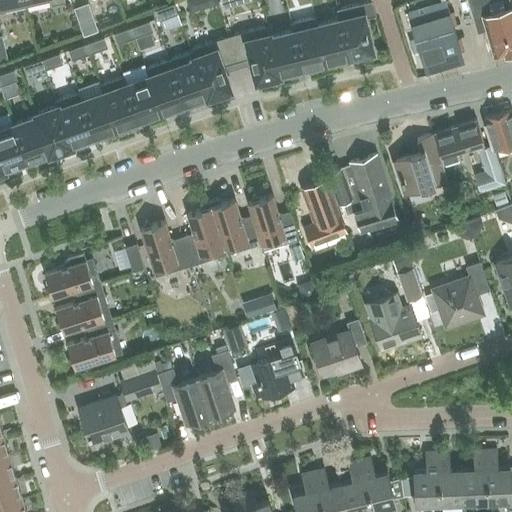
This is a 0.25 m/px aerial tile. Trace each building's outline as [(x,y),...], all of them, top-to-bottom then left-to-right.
[(0,0),(0,11),(27,6),(25,0),(0,0)] [(184,0),(188,12),(216,3),(215,0),(184,0)] [(511,4),(510,5),(508,0),(477,0),(486,31),(493,55),(511,49),(511,4)] [(426,73),(463,61),(445,1),(407,13),(426,73)] [(161,19),(177,13),(174,3),(158,8),(161,19)] [(340,18),(348,54),(358,51),(358,54),(373,50),(364,12),(340,18)] [(95,16),(80,22),(84,34),(99,28),(95,16)] [(326,62),(317,24),(315,16),(290,22),(292,30),(301,65),(311,63),(312,65),(326,62)] [(339,56),(348,54),(340,18),(317,24),(326,62),(340,59),(339,56)] [(131,26),(135,36),(151,31),(146,21),(131,26)] [(280,76),(280,73),(271,35),(268,25),(244,31),(228,35),(236,61),(249,57),(255,82),(280,76)] [(119,42),(135,36),(131,26),(116,32),(119,42)] [(292,67),(301,65),(292,30),(271,35),(280,73),(293,70),(292,67)] [(223,65),(236,61),(228,35),(212,40),(189,48),(190,51),(206,96),(207,98),(231,89),(223,65)] [(86,43),(89,53),(105,47),(102,37),(86,43)] [(74,58),(89,53),(86,43),(70,48),(74,58)] [(193,100),(206,96),(190,51),(168,59),(184,101),(192,98),(193,100)] [(41,59),(45,69),(60,63),(56,53),(41,59)] [(29,75),(45,69),(41,59),(25,64),(29,75)] [(175,104),(184,101),(168,59),(145,67),(148,75),(161,112),(175,106),(175,104)] [(0,73),(0,84),(15,80),(11,69),(0,73)] [(139,117),(127,82),(124,75),(100,83),(103,91),(116,128),(130,123),(129,120),(139,117)] [(148,116),(161,112),(148,75),(127,82),(139,117),(147,114),(148,116)] [(93,133),(81,99),(79,91),(55,100),(56,105),(72,147),(73,146),(72,144),(85,139),(84,137),(93,133)] [(103,133),(116,128),(103,91),(81,99),(93,133),(102,130),(103,133)] [(69,147),(72,147),(56,105),(34,113),(35,115),(48,152),(49,155),(63,149),(62,147),(68,145),(69,147)] [(492,143),(494,149),(511,143),(511,112),(511,109),(484,117),(492,143)] [(16,161),(25,158),(13,123),(9,112),(0,115),(0,155),(4,168),(17,163),(16,161)] [(35,157),(48,152),(35,115),(13,123),(25,158),(34,155),(35,157)] [(443,163),(460,157),(458,150),(484,141),(476,119),(433,133),(443,163)] [(407,192),(447,178),(432,133),(417,138),(421,150),(396,158),(407,192)] [(503,182),(494,149),(492,143),(478,147),(484,170),(474,173),(479,189),(489,186),(503,182)] [(397,218),(376,153),(349,161),(350,164),(327,172),(338,202),(342,201),(346,214),(354,211),(360,229),(397,218)] [(311,244),(346,231),(326,178),(301,187),(313,222),(304,225),(311,244)] [(505,191),(495,194),(498,204),(508,200),(505,191)] [(252,216),(261,243),(263,250),(299,238),(290,212),(279,215),(272,194),(260,197),(253,194),(250,201),(248,201),(252,216)] [(261,243),(252,216),(241,219),(235,198),(222,201),(216,198),(209,200),(226,254),(261,243)] [(191,264),(226,254),(209,200),(202,203),(199,209),(187,213),(194,234),(183,238),(191,264)] [(510,304),(511,302),(511,202),(497,208),(500,215),(511,219),(511,255),(495,262),(510,304)] [(480,213),(465,219),(466,222),(481,217),(480,213)] [(421,218),(410,222),(414,233),(425,229),(421,218)] [(191,264),(183,238),(171,241),(165,220),(152,224),(146,220),(142,227),(140,227),(155,276),(191,264)] [(405,221),(397,223),(400,235),(409,232),(405,221)] [(132,271),(144,267),(137,243),(125,246),(132,271)] [(419,243),(408,247),(411,258),(422,254),(419,243)] [(408,247),(393,252),(398,268),(413,263),(411,258),(408,247)] [(93,283),(100,281),(92,256),(86,258),(83,251),(67,256),(67,259),(65,260),(63,262),(57,264),(55,268),(44,272),(48,284),(45,291),(51,294),(52,296),(74,289),(93,283)] [(445,325),(483,312),(476,294),(490,289),(479,260),(465,265),(469,275),(432,288),(445,325)] [(407,299),(421,294),(411,268),(398,272),(407,299)] [(314,279),(301,284),(305,297),(319,292),(314,279)] [(104,318),(111,316),(100,281),(93,283),(74,289),(77,300),(55,307),(59,319),(56,326),(62,329),(63,332),(85,325),(104,318)] [(402,307),(397,292),(366,303),(371,318),(381,348),(420,334),(410,304),(402,307)] [(252,298),(242,302),(248,318),(257,314),(252,298)] [(74,367),(115,354),(122,352),(111,316),(104,318),(85,325),(88,336),(67,343),(71,355),(67,362),(74,365),(74,367)] [(346,367),(361,363),(355,345),(366,342),(358,317),(346,321),(349,330),(312,343),(321,372),(345,364),(346,367)] [(240,322),(223,328),(230,348),(247,342),(240,322)] [(263,396),(293,385),(291,380),(304,375),(291,336),(277,341),(282,353),(251,364),(258,382),(252,384),(257,397),(262,395),(263,396)] [(225,344),(216,347),(218,353),(227,350),(225,344)] [(197,376),(210,413),(234,405),(225,380),(236,376),(227,350),(218,353),(212,355),(217,369),(197,376)] [(155,367),(123,378),(123,379),(122,379),(123,380),(121,381),(125,392),(127,398),(128,397),(129,400),(162,388),(157,373),(158,373),(157,367),(155,367)] [(163,371),(158,373),(157,373),(162,388),(166,400),(178,396),(186,421),(210,413),(197,376),(177,383),(172,368),(163,371)] [(91,442),(127,429),(120,407),(124,405),(126,401),(127,400),(127,398),(125,392),(79,407),(91,442)] [(0,458),(9,455),(3,434),(0,435),(0,458)] [(157,435),(146,438),(149,447),(160,444),(157,435)] [(463,501),(487,500),(485,448),(473,449),(474,467),(462,467),(463,501)] [(485,448),(487,500),(511,499),(511,511),(511,465),(497,466),(496,448),(485,448)] [(415,503),(439,502),(437,450),(425,451),(426,469),(413,469),(415,503)] [(463,501),(462,467),(449,468),(449,450),(437,450),(439,502),(463,501)] [(0,481),(15,477),(9,455),(0,458),(0,481)] [(359,458),(372,509),(395,503),(387,470),(375,473),(370,455),(359,458)] [(372,511),(372,509),(359,458),(348,461),(352,479),(340,482),(347,511),(372,511)] [(347,511),(340,482),(328,484),(324,467),(312,470),(322,511),(347,511)] [(297,511),(322,511),(312,470),(301,472),(306,490),(293,493),(297,511)] [(0,504),(22,498),(15,477),(0,481),(0,504)] [(272,511),(268,500),(256,504),(251,489),(241,493),(247,511),(272,511)] [(247,511),(241,493),(230,497),(235,511),(231,511),(247,511)] [(0,511),(26,511),(22,498),(0,504),(0,511)]
